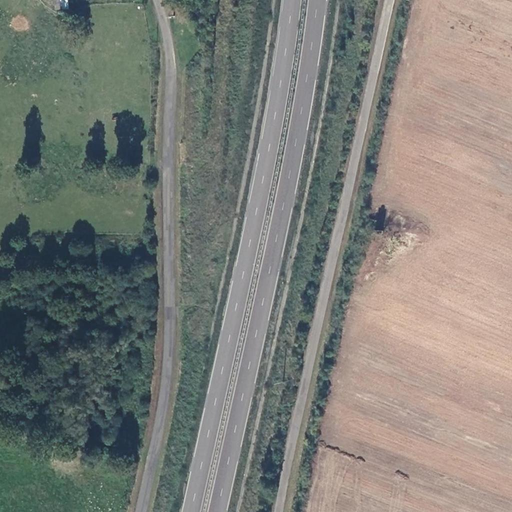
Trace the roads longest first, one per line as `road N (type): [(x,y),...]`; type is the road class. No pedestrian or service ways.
road 1 (unclassified): [(275,511),(387,0)]
road 2 (trunk): [(295,0),(271,155),(194,511)]
road 3 (trunk): [(221,511),(279,247),(320,0)]
road 4 (unclassified): [(155,0),(169,68),(168,320),(166,382),(140,511)]
